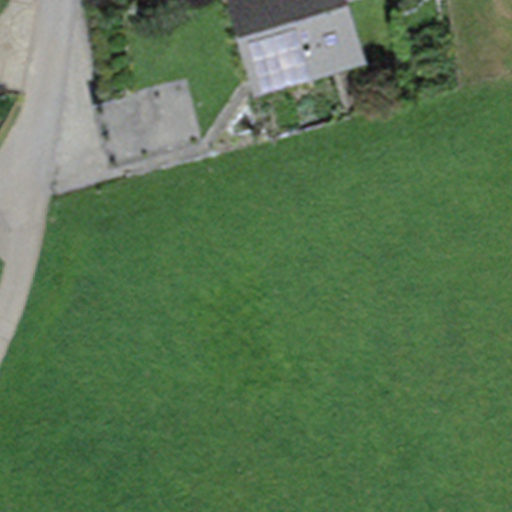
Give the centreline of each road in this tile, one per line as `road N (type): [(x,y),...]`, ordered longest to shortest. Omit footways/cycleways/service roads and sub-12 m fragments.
road 1 (unclassified): [(57,0),(25,187)]
road 2 (unclassified): [(25,187),(0,324)]
